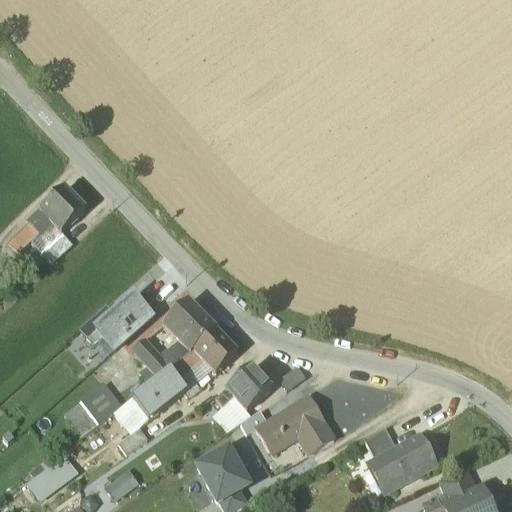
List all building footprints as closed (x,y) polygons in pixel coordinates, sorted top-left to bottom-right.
[(64,194),(40,217),(51,228),(61,238),(84,215),(64,194)] [(40,217),(28,228),(39,240),(51,228),(40,217)] [(39,240),(28,228),(5,250),(17,261),(31,247),(39,240)] [(102,344),(113,356),(149,324),(133,305),(113,322),(96,337),(102,344)] [(186,308),(163,332),(190,359),(193,356),(214,335),(186,308)] [(113,322),(105,313),(78,336),(93,352),(102,344),(96,337),(113,322)] [(159,335),(133,355),(158,384),(169,375),(157,360),(170,350),(159,335)] [(214,335),(193,356),(202,364),(216,379),(237,357),(214,335)] [(190,359),(169,375),(170,376),(176,385),(202,364),(193,356),(190,359)] [(293,370),(281,390),(292,397),(305,378),(293,370)] [(250,373),(226,396),(246,417),(270,395),(250,373)] [(170,376),(132,404),(148,425),(185,397),(184,395),(176,385),(170,376)] [(107,387),(64,420),(83,445),(126,412),(107,387)] [(195,387),(184,395),(185,397),(191,405),(202,397),(195,387)] [(307,403),(256,434),(271,459),(297,444),(307,461),(312,458),(332,446),(334,445),(307,403)] [(385,433),(364,445),(375,465),(396,454),(385,433)] [(375,465),(374,466),(390,495),(435,471),(427,455),(428,454),(427,451),(425,452),(419,441),(396,454),(375,465)] [(332,446),(312,458),(318,470),(339,458),(332,446)] [(239,451),(229,456),(239,475),(249,469),(239,451)] [(239,475),(229,456),(196,474),(216,510),(220,508),(239,498),(249,493),(239,475)] [(59,465),(26,488),(38,505),(71,482),(59,465)] [(114,505),(139,488),(129,474),(104,491),(114,505)] [(466,475),(438,487),(449,511),(476,498),(466,475)] [(449,511),(446,511),(488,511),(481,496),(476,498),(449,511)] [(243,511),(246,511),(239,498),(220,508),(222,511),(243,511)]
